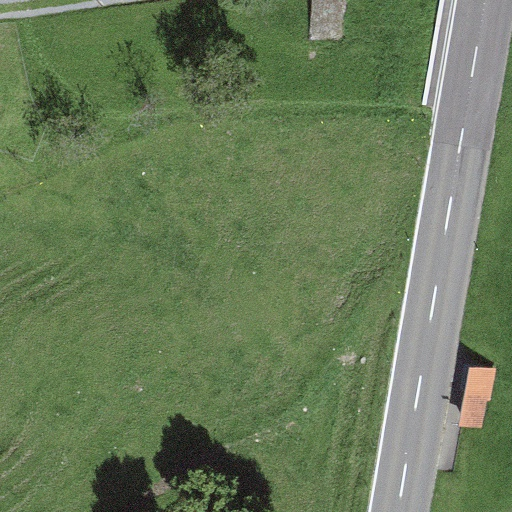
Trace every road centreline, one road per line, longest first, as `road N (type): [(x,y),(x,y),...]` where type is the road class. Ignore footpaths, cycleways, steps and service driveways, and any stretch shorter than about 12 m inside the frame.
road 1 (tertiary): [(488,0),(398,511)]
road 2 (unknown): [(0,17),(163,0)]
